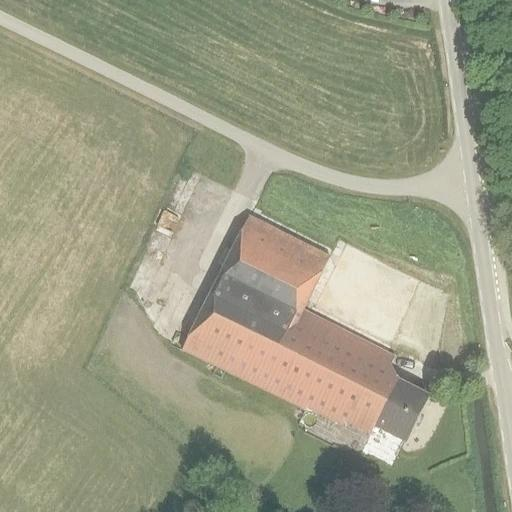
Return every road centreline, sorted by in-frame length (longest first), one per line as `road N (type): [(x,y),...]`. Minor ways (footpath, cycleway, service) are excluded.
road 1 (unclassified): [(475,187),(360,186),(320,176),(0,19)]
road 2 (tertiary): [(511,440),(475,187)]
road 3 (tertiary): [(475,187),(448,0)]
